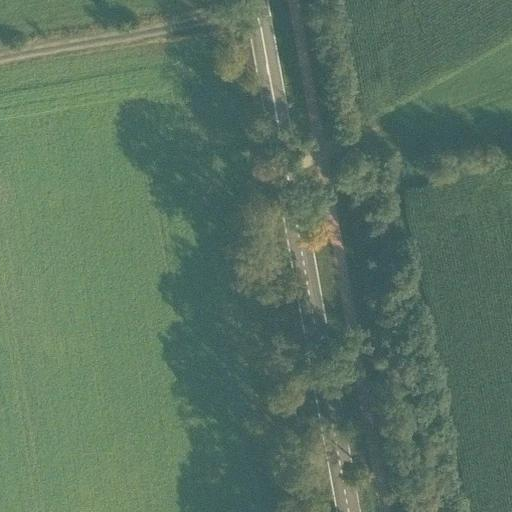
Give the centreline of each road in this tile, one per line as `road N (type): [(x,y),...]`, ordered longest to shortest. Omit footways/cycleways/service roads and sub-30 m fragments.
road 1 (primary): [(346,511),(253,0)]
road 2 (track): [(0,54),(255,10)]
